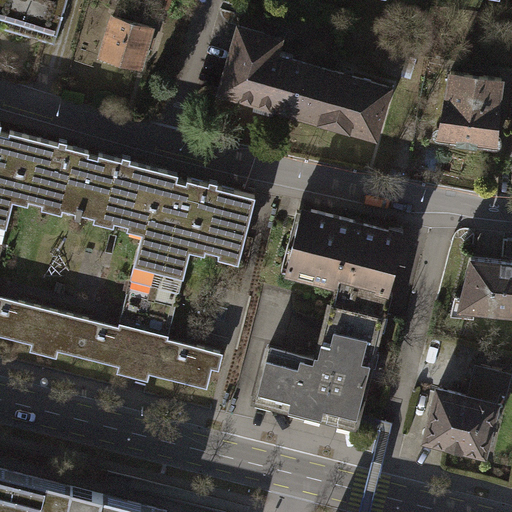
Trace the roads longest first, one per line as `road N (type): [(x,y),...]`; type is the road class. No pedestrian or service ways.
road 1 (residential): [(165,141),(511,213)]
road 2 (tertiary): [(297,474),(0,400)]
road 3 (residential): [(0,92),(165,141)]
road 4 (tertiary): [(297,474),(445,511)]
road 5 (residential): [(206,0),(165,141)]
